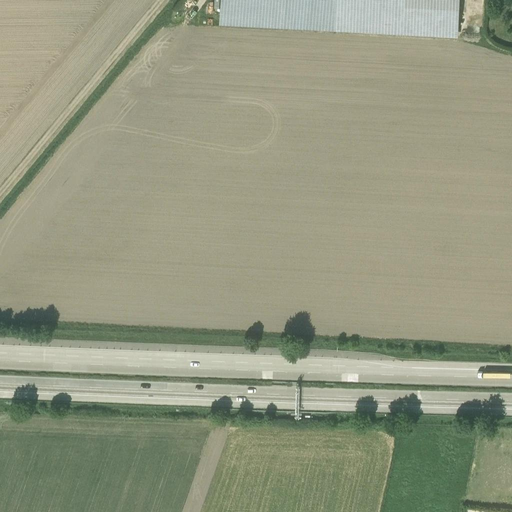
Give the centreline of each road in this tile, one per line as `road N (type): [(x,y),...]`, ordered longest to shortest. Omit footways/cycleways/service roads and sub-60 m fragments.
road 1 (motorway): [(511,378),(0,360)]
road 2 (motorway): [(0,384),(511,400)]
road 3 (track): [(0,193),(161,0)]
